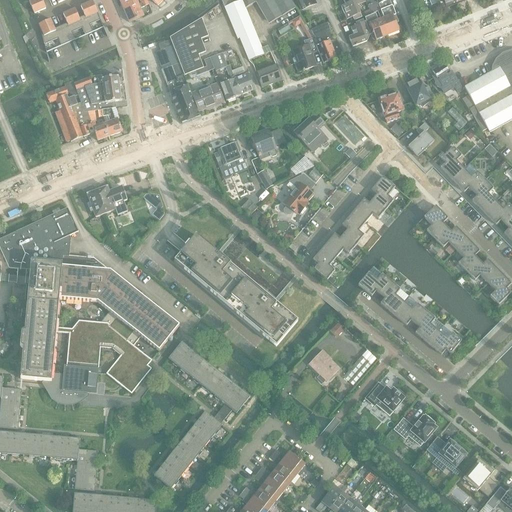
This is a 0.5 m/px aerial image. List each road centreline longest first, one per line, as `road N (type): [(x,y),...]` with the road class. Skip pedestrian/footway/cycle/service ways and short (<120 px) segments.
road 1 (residential): [(256,341),(145,249),(173,217),(148,150)]
road 2 (residential): [(306,511),(333,469),(272,420),(198,511)]
road 3 (tertiary): [(148,150),(332,84)]
road 4 (residential): [(394,150),(511,272)]
road 5 (tertiary): [(0,211),(148,150)]
road 6 (residential): [(29,19),(49,68),(125,34)]
road 7 (residential): [(394,150),(306,251)]
road 8 (residential): [(457,377),(360,295)]
